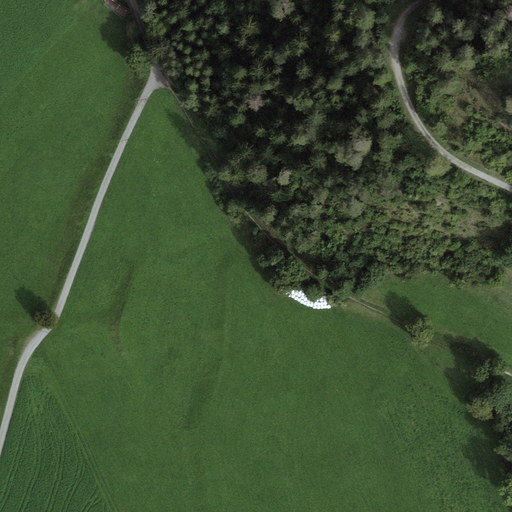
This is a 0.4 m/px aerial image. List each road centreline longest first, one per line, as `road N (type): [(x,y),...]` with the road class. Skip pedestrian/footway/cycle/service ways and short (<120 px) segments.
road 1 (track): [(156,69),(273,244),(320,285),(511,375)]
road 2 (track): [(156,69),(54,324),(28,353),(0,453)]
road 3 (track): [(511,189),(437,147),(407,100),(397,31),(426,0)]
